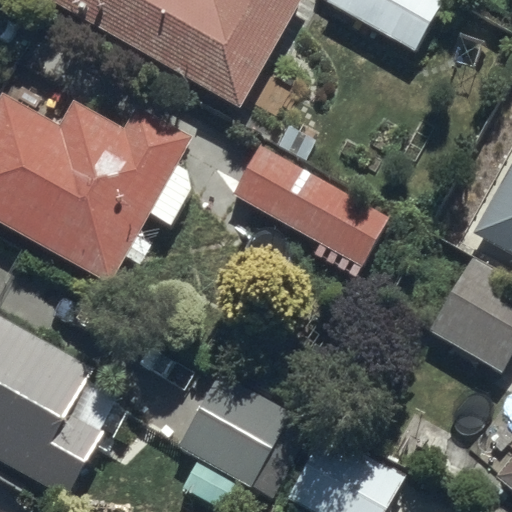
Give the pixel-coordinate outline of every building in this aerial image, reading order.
[(74,0),(66,15),(237,112),(300,0),(220,0),(210,17),(181,0),(74,0)] [(443,5),(434,0),(337,0),(333,8),(415,55),(443,5)] [(0,227),(112,293),(188,163),(143,137),(132,156),(89,131),(74,156),(21,125),(0,160),(0,227)] [(382,225),(261,156),(233,206),(353,275),(382,225)] [(511,194),(484,243),(511,258),(511,194)] [(511,355),(511,292),(474,271),(433,342),(499,379),(511,355)] [(102,391),(0,333),(0,466),(75,510),(106,455),(75,438),(102,391)] [(294,428),(228,390),(190,458),(255,495),(294,428)] [(387,511),(400,489),(335,452),(300,511),(387,511)] [(511,481),(500,495),(511,505),(511,481)]
